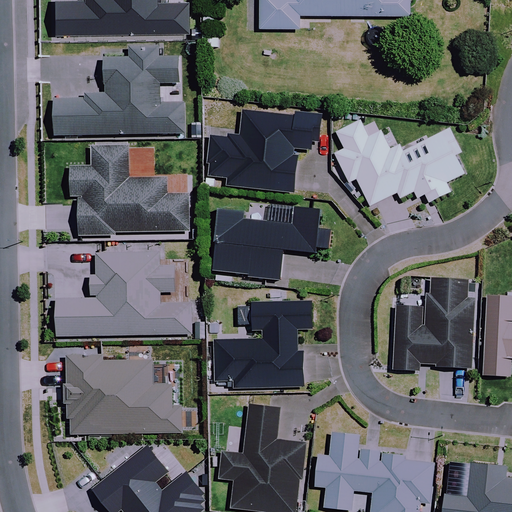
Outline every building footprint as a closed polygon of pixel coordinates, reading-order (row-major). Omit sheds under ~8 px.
[(51,36),(187,34),(186,2),(154,3),(154,0),(58,0),(51,0),(51,36)] [(261,0),(261,30),(300,31),(300,17),(409,18),(409,0),(261,0)] [(216,10),(203,10),(201,48),(220,49),(221,32),(215,32),(216,10)] [(127,59),(101,59),(100,86),(103,86),(103,95),(82,94),(82,100),(51,100),(52,137),(183,136),(182,103),(158,104),(158,85),(178,85),(177,57),(157,58),(157,48),(126,48),(127,59)] [(318,144),(322,114),(294,111),(293,118),(239,111),(238,136),(227,135),(225,139),(210,137),(205,166),(207,166),(206,178),(225,180),(224,188),(292,195),(296,156),(292,157),(293,150),(309,152),(310,143),(318,144)] [(415,193),(418,199),(426,195),(431,205),(451,196),(446,185),(464,176),(455,158),(461,155),(450,130),(405,151),(402,144),(390,150),(382,133),(369,138),(361,121),(337,132),(346,151),(335,156),(349,184),(358,180),(371,207),(397,195),(399,200),(415,193)] [(128,147),(89,148),(89,167),(69,167),(68,198),(80,198),(79,200),(74,200),(76,239),(114,237),(114,233),(188,233),(188,195),(165,195),(166,179),(130,179),(128,147)] [(245,212),(218,208),(214,211),(210,245),(214,245),(209,274),(245,276),(246,280),(278,283),(281,253),(314,255),(315,249),(330,251),(331,231),(318,230),(321,209),(293,206),(290,226),(244,221),(245,212)] [(54,300),(54,339),(190,336),(190,304),(159,304),(158,295),(173,295),(173,267),(158,267),(157,254),(93,255),(93,276),(88,276),(88,297),(94,298),(94,300),(54,300)] [(466,299),(467,282),(429,279),(428,295),(424,295),(422,328),(421,327),(422,309),(394,307),(390,372),(418,373),(419,366),(434,367),(434,369),(470,371),(473,300),(466,299)] [(511,298),(485,297),(481,378),(509,379),(510,362),(511,361),(511,298)] [(260,340),(211,342),(212,384),(231,383),(231,391),(303,389),(302,353),(296,353),(296,332),(311,332),(310,302),(249,304),(250,333),(260,333),(260,340)] [(101,357),(63,358),(64,386),(60,386),(61,407),(64,407),(64,421),(67,421),(68,437),(180,435),(179,408),(171,408),(171,387),(151,387),(150,362),(101,363),(101,357)] [(232,483),(228,510),(241,511),(294,511),(298,481),(300,481),(305,444),(275,441),(279,410),(247,406),(241,455),(219,453),(216,481),(232,483)] [(429,507),(433,465),(403,462),(404,458),(380,455),(379,463),(378,463),(379,453),(359,451),(358,460),(356,460),(358,437),(329,434),(327,458),(316,457),(313,489),(323,490),(321,510),(339,511),(350,511),(353,493),(370,495),(368,511),(418,511),(419,505),(429,507)] [(201,511),(203,511),(199,506),(204,503),(201,499),(203,495),(185,472),(159,492),(154,484),(168,474),(145,446),(89,490),(105,511),(201,511)] [(511,511),(511,480),(504,479),(506,468),(468,464),(468,466),(448,464),(445,496),(442,496),(440,511),(511,511)]
